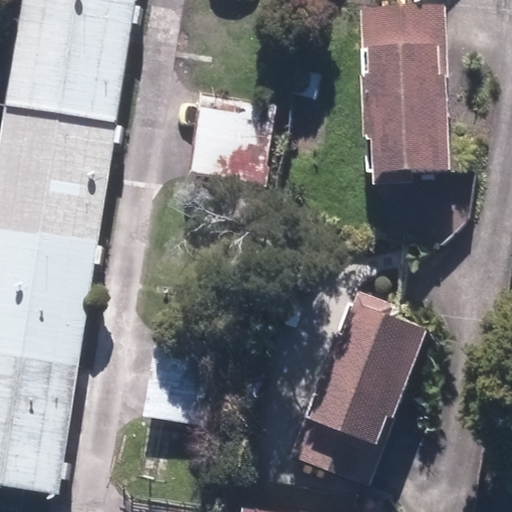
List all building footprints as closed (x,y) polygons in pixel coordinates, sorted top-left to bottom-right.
[(148,0),(33,0),(17,104),(128,122),(148,0)] [(460,2),(367,7),(376,185),(469,180),(460,2)] [(279,178),(282,118),(283,103),(247,101),(246,116),(204,114),(201,174),(279,178)] [(126,125),(15,112),(0,210),(0,482),(68,493),(126,125)] [(460,324),(371,290),(305,460),(394,494),(405,464),(460,324)] [(245,340),(164,335),(152,416),(233,429),(245,340)] [(310,511),(255,503),(253,511),(310,511)]
